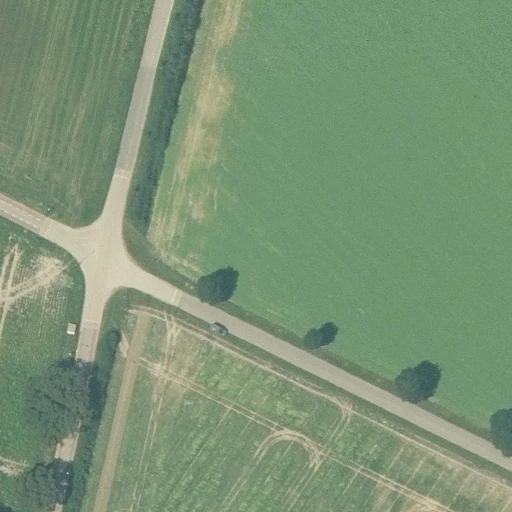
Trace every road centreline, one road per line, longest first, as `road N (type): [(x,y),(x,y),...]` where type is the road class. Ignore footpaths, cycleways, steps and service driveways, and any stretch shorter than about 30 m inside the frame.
road 1 (unclassified): [(104,256),(165,0)]
road 2 (unclassified): [(51,511),(104,256)]
